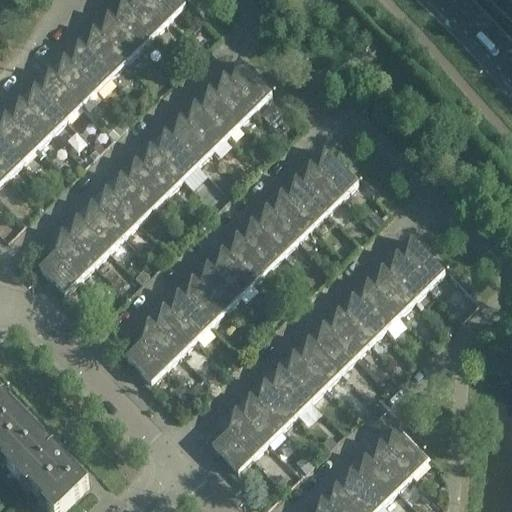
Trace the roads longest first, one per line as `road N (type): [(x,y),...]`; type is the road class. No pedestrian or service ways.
road 1 (residential): [(79,367),(335,130),(361,127),(434,198)]
road 2 (residential): [(235,0),(259,26),(5,273)]
road 3 (residential): [(434,198),(171,459)]
road 4 (residential): [(296,511),(511,294)]
road 5 (residential): [(0,103),(110,0)]
road 6 (unclassified): [(79,367),(171,459)]
